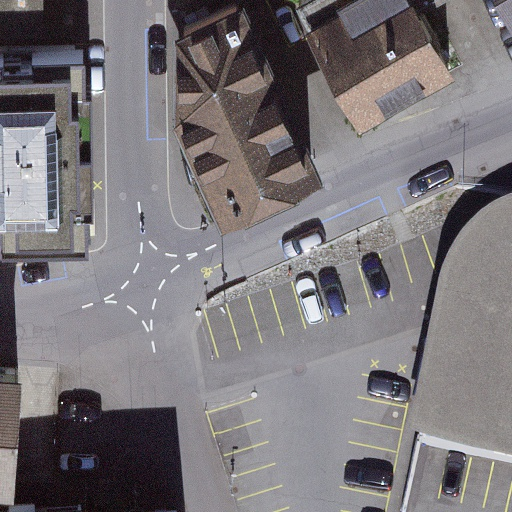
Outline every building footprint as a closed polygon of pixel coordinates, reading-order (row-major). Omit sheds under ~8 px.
[(58,0),(0,0),(0,27),(58,27),(58,0)] [(236,224),(351,170),(270,0),(240,0),(187,23),(180,106),(236,224)] [(413,0),(363,27),(348,0),(308,0),(301,4),(365,119),(465,64),(430,0),(413,0)] [(348,0),(363,27),(413,0),(348,0)] [(34,52),(0,52),(0,207),(16,207),(17,239),(42,239),(109,238),(108,187),(112,187),(111,101),(101,101),(101,63),(34,63),(34,52)] [(511,205),(483,219),(461,242),(447,259),(438,282),(413,429),(511,450),(511,205)] [(47,368),(0,365),(0,496),(20,498),(19,485),(44,487),(47,368)]
